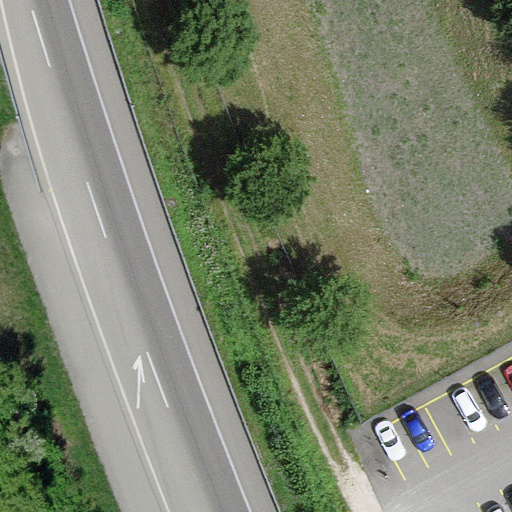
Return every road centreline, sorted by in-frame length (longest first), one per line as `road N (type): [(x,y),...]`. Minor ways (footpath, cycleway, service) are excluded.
road 1 (track): [(364,511),(259,275),(156,0)]
road 2 (motorway): [(209,511),(97,211),(37,0)]
